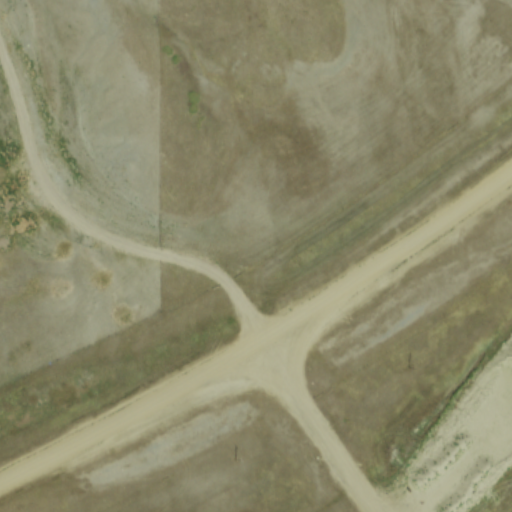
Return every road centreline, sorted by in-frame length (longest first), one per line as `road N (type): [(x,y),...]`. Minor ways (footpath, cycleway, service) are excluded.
road 1 (residential): [(511,169),(263,342),(0,481)]
road 2 (residential): [(371,511),(263,342)]
